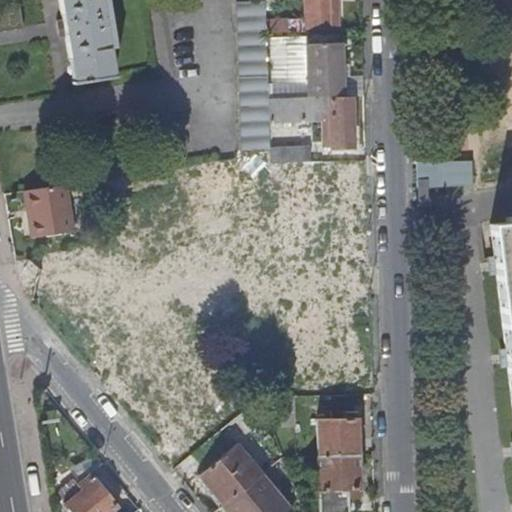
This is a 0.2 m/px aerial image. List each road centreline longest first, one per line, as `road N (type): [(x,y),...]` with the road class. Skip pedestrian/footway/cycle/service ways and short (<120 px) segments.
road 1 (residential): [(388,0),(403,511)]
road 2 (residential): [(173,511),(45,354),(0,315)]
